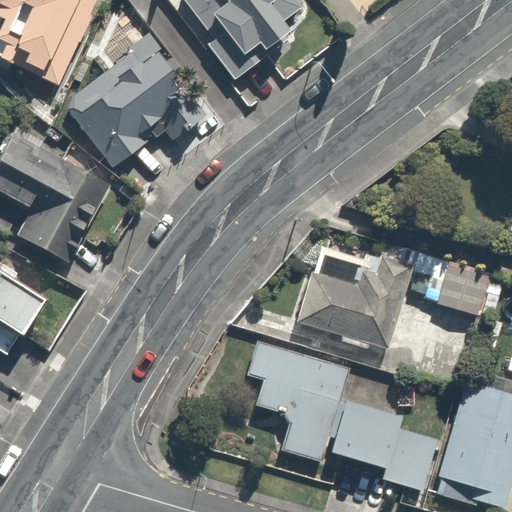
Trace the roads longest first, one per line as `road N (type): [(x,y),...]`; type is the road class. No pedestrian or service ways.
road 1 (secondary): [(501,0),(227,216),(157,307),(57,467)]
road 2 (residential): [(197,511),(57,467)]
